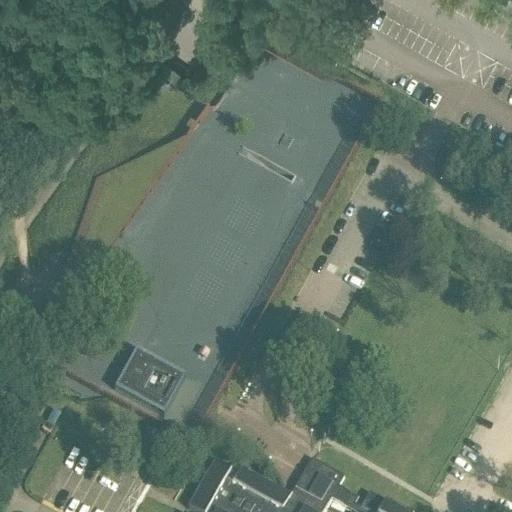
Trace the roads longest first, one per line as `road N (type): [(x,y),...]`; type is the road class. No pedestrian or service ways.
road 1 (unclassified): [(0,243),(168,0)]
road 2 (unknown): [(316,318),(270,263),(282,226),(339,130),(396,171)]
